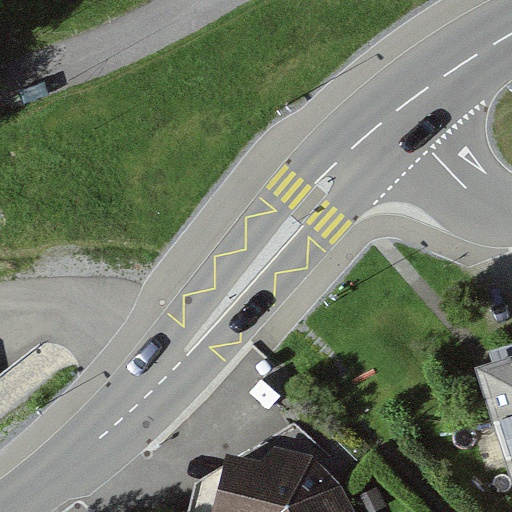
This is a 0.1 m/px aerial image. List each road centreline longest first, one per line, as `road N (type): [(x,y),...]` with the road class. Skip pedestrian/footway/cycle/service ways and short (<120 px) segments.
road 1 (tertiary): [(2,511),(99,441),(181,360),(391,115)]
road 2 (residential): [(391,115),(473,197),(511,204)]
road 3 (tertiary): [(391,115),(511,36)]
